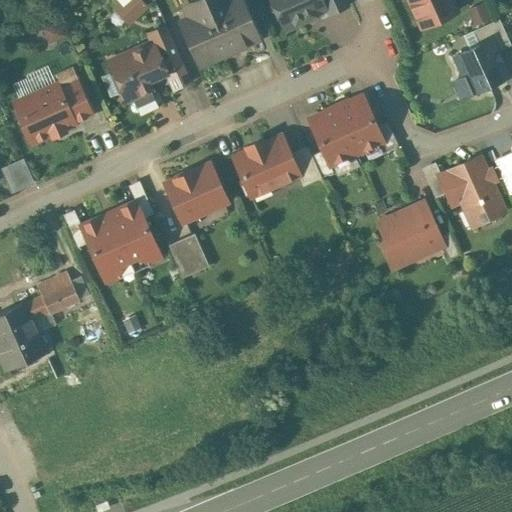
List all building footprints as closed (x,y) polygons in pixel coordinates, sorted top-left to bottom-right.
[(144,6),(138,0),(125,0),(120,5),(131,17),(144,6)] [(228,53),(204,0),(192,0),(198,12),(177,22),(197,66),(211,59),(212,61),(228,53)] [(241,0),(225,0),(218,3),(216,0),(204,0),(228,53),(245,45),(245,44),(259,38),(241,0)] [(272,0),(274,2),(271,10),(279,13),(284,28),(323,11),(318,0),(272,0)] [(318,0),(323,11),(325,14),(348,3),(347,0),(318,0)] [(408,0),(420,26),(455,10),(450,0),(408,0)] [(478,23),(492,15),(484,0),(470,8),(478,23)] [(498,18),(471,30),(478,45),(490,39),(495,50),(510,44),(498,18)] [(170,36),(152,44),(163,68),(181,60),(170,36)] [(478,45),(453,56),(462,74),(467,76),(473,90),(487,84),(489,89),(505,81),(496,63),(500,61),(495,50),(490,39),(478,45)] [(151,42),(113,59),(130,98),(131,97),(132,100),(129,104),(129,108),(133,112),(137,111),(139,115),(157,106),(156,103),(159,99),(159,95),(156,92),(151,92),(150,89),(150,88),(146,79),(164,71),(163,68),(152,44),(151,42)] [(76,80),(58,88),(56,82),(19,99),(26,114),(19,116),(31,142),(50,133),(51,136),(65,130),(64,127),(74,123),(73,121),(91,113),(76,80)] [(360,95),(358,96),(359,97),(349,102),(348,101),(334,107),(355,152),(381,141),(374,126),(360,95)] [(334,107),(321,113),(322,114),(311,119),(311,117),(309,118),(322,149),(329,164),(355,152),(334,107)] [(396,143),(386,120),(374,126),(384,148),(396,143)] [(279,135),(262,142),(261,140),(245,146),(247,149),(232,155),(250,195),(296,174),(297,174),(288,154),(279,135)] [(511,145),(511,146),(511,149),(511,152),(495,161),(508,191),(511,189),(511,145)] [(307,146),(288,154),(297,174),(296,174),(301,186),(321,177),(311,154),(307,146)] [(322,149),(311,154),(321,177),(333,171),(329,164),(322,149)] [(26,155),(3,165),(14,190),(37,180),(26,155)] [(478,156),(437,175),(440,182),(445,192),(450,203),(460,198),(465,208),(473,211),(477,222),(503,211),(478,156)] [(206,164),(167,182),(184,220),(186,220),(185,218),(204,209),(205,211),(223,203),(206,164)] [(440,182),(430,187),(434,197),(445,192),(440,182)] [(159,255),(134,201),(107,213),(132,267),(159,255)] [(381,201),(374,204),(377,212),(385,208),(381,201)] [(425,207),(409,215),(406,209),(378,222),(388,245),(383,248),(391,266),(425,251),(422,245),(438,238),(437,235),(425,207)] [(132,267),(107,213),(80,225),(105,279),(132,267)] [(449,230),(437,235),(438,238),(447,258),(459,253),(449,230)] [(190,233),(167,244),(182,276),(205,266),(190,233)] [(65,271),(36,285),(41,295),(70,282),(65,271)] [(70,282),(41,295),(49,312),(78,299),(70,282)] [(41,295),(0,313),(0,356),(6,369),(45,350),(31,320),(49,312),(41,295)] [(88,364),(63,375),(69,389),(68,389),(78,411),(79,413),(86,410),(105,402),(88,364)] [(63,374),(17,394),(27,414),(48,404),(46,399),(68,389),(69,389),(63,375),(63,374)] [(69,416),(34,431),(46,458),(81,443),(75,430),(92,423),(86,410),(79,413),(78,411),(69,415),(69,416)]
